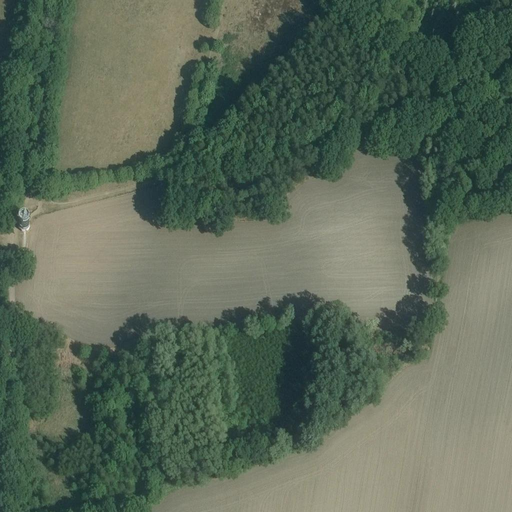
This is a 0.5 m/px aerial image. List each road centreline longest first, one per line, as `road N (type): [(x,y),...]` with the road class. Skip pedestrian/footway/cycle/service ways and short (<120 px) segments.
road 1 (track): [(3,511),(15,223),(35,201),(54,0)]
road 2 (track): [(223,0),(184,170),(76,202),(35,201)]
